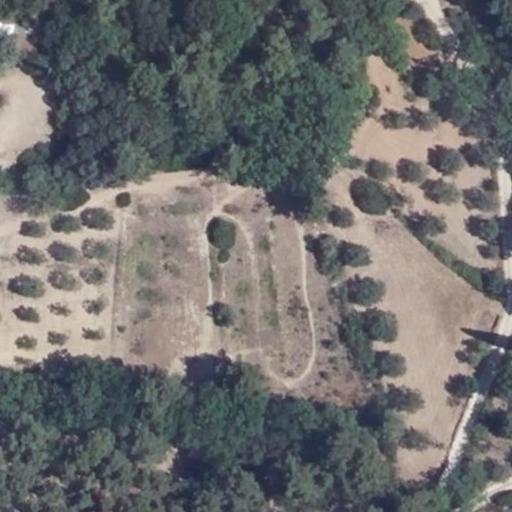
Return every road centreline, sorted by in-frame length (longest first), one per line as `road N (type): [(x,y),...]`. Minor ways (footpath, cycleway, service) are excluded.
road 1 (track): [(476,72),(384,116),(349,145),(238,188),(222,206),(171,447),(175,506)]
road 2 (track): [(439,511),(493,382),(505,328),(497,122),(476,72),(431,30),(422,0)]
road 3 (track): [(238,188),(217,167),(174,165),(0,233)]
